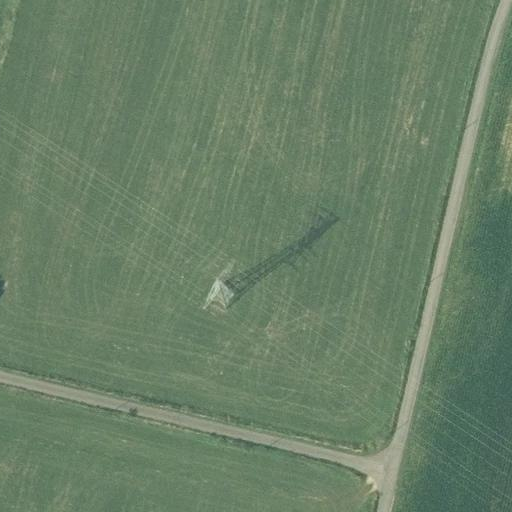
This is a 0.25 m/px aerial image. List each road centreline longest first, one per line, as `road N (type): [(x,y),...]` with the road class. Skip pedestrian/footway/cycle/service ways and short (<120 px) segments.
road 1 (track): [(509,0),(386,511)]
road 2 (track): [(0,378),(396,469)]
